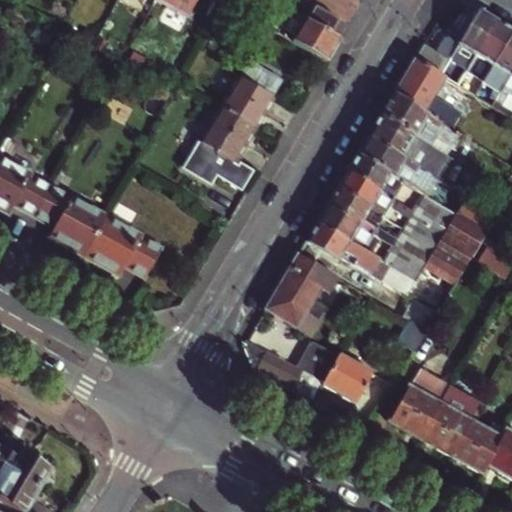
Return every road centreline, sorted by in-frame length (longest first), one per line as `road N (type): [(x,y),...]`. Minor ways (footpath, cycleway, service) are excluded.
road 1 (residential): [(384,29),(172,393)]
road 2 (secondary): [(389,511),(172,393)]
road 3 (secondary): [(172,393),(0,297)]
road 4 (secondary): [(156,422),(314,511)]
road 5 (secondary): [(0,334),(156,422)]
